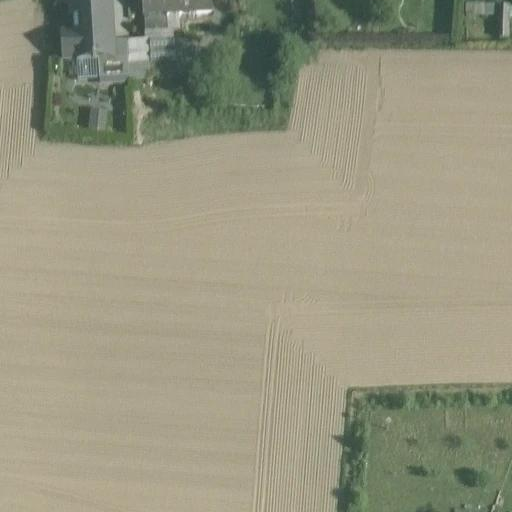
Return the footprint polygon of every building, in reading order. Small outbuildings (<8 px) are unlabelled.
[(107,0),(71,0),(74,37),(62,38),(63,61),(75,60),(75,62),(97,61),(111,60),(110,45),(107,0)] [(170,0),(144,0),(146,22),(168,21),(174,20),(173,5),(171,5),(170,0)] [(212,0),(170,0),(171,5),(173,5),(174,20),(214,17),(212,0)] [(499,40),(510,41),(511,9),(493,8),(493,18),(500,18),(499,40)] [(168,21),(146,22),(146,39),(169,38),(168,21)] [(173,41),(149,42),(150,58),(150,67),(174,65),(173,41)] [(149,42),(126,44),(127,59),(135,59),(150,58),(149,42)] [(126,44),(110,45),(111,60),(97,61),(99,81),(128,80),(127,59),(126,44)] [(150,58),(135,59),(136,76),(151,75),(150,67),(150,58)] [(136,76),(135,59),(127,59),(128,80),(129,83),(151,82),(151,75),(136,76)] [(90,131),(107,131),(108,111),(90,110),(90,131)]
